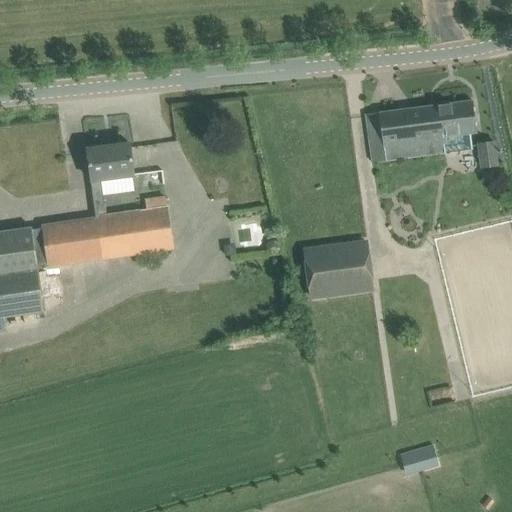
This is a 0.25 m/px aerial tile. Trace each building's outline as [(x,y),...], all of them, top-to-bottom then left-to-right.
[(477,133),(475,121),(473,101),(366,114),(368,134),(372,162),(445,153),(444,149),(472,145),(470,134),(477,133)] [(478,144),(481,170),(498,168),(495,143),(478,144)] [(130,144),(87,149),(91,181),(94,206),(104,205),(103,196),(134,192),(132,175),(134,175),(130,144)] [(139,186),(164,185),(163,171),(139,172),(139,186)] [(174,248),(168,207),(166,196),(145,199),(147,210),(106,216),(97,217),(95,218),(40,225),(41,229),(0,233),(0,331),(6,331),(4,319),(43,313),(39,274),(38,268),(48,267),(174,248)] [(368,240),(303,249),(310,301),(375,292),(368,240)] [(433,445),(400,455),(403,467),(406,476),(422,471),(439,467),(437,458),(433,445)]
